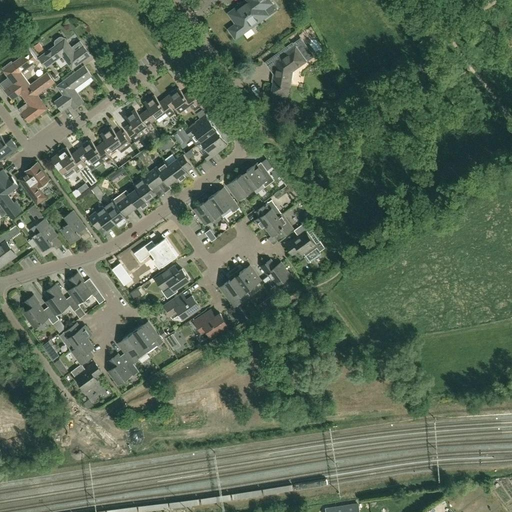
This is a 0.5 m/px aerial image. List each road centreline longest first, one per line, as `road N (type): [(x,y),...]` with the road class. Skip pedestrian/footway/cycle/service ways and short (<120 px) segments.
road 1 (residential): [(186,64),(164,59),(33,154),(0,109)]
road 2 (residential): [(167,206),(242,149),(186,64)]
road 3 (residential): [(72,403),(0,298)]
road 4 (residential): [(250,237),(210,266),(167,206)]
